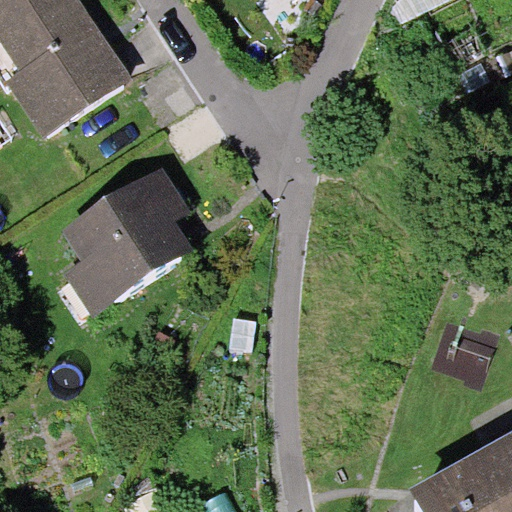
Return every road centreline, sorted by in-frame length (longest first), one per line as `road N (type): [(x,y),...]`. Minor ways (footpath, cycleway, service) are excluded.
road 1 (residential): [(296,145),(283,336),(287,488),(295,511)]
road 2 (residential): [(170,0),(241,113),(296,145)]
road 3 (residential): [(355,0),(311,90),(296,145)]
